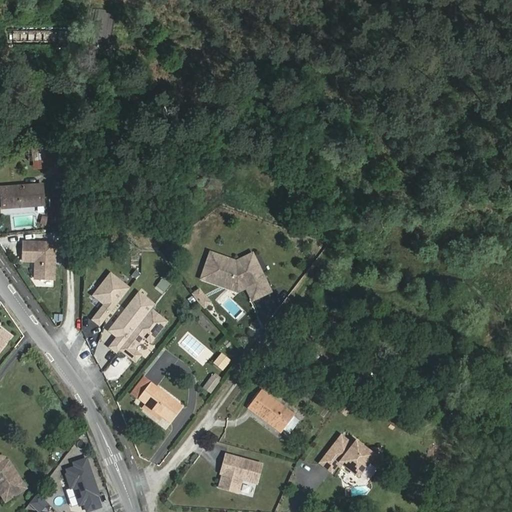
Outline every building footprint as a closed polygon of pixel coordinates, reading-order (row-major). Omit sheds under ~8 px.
[(69,40),(68,30),(59,30),(59,40),(69,40)] [(58,31),(34,31),(34,41),(58,41),(58,31)] [(30,168),(55,168),(55,145),(30,146),(30,168)] [(44,206),(42,185),(1,188),(2,209),(44,206)] [(55,281),(56,245),(35,244),(35,246),(26,245),(25,263),(38,263),(37,280),(55,281)] [(241,287),(248,299),(264,290),(245,255),(229,264),(203,256),(197,279),(206,281),(208,277),(223,281),(227,288),(238,282),(241,287)] [(92,320),(100,326),(130,289),(110,273),(93,296),(104,305),(92,320)] [(221,289),(232,292),(241,287),(238,282),(227,288),(223,281),(221,289)] [(203,309),(210,303),(203,295),(199,289),(191,295),(203,309)] [(110,347),(117,353),(151,310),(154,306),(139,294),(110,331),(118,337),(110,347)] [(167,322),(151,310),(120,350),(135,362),(141,355),(134,350),(143,337),(150,343),(167,322)] [(329,326),(315,315),(303,331),(317,342),(329,326)] [(0,349),(10,337),(0,329),(0,349)] [(212,377),(204,388),(211,393),(219,382),(212,377)] [(151,383),(143,378),(131,394),(139,399),(151,383)] [(139,399),(170,423),(183,407),(151,383),(139,399)] [(299,422),(293,417),(293,416),(261,392),(248,409),(280,433),(283,430),(289,435),(299,422)] [(347,400),(338,411),(345,416),(353,405),(347,400)] [(327,454),(339,463),(358,478),(370,463),(382,461),(381,449),(369,450),(356,441),(353,445),(341,435),(327,454)] [(255,463),(219,452),(216,461),(221,462),(218,470),(216,471),(212,485),(231,491),(235,477),(249,481),(255,463)] [(327,454),(320,463),(332,472),(339,463),(327,454)] [(83,503),(86,511),(99,506),(95,490),(96,490),(87,458),(74,462),(75,466),(67,469),(68,473),(66,473),(70,487),(73,486),(79,504),(83,503)] [(25,488),(8,462),(3,462),(0,460),(0,492),(6,501),(25,488)] [(283,472),(285,463),(277,461),(275,470),(283,472)]
